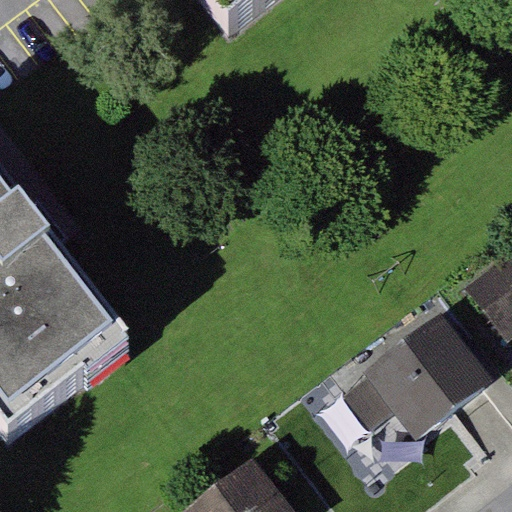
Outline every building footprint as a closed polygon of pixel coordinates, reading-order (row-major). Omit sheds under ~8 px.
[(293,0),(202,0),(238,44),(293,0)] [(143,355),(0,174),(0,423),(22,451),(143,355)] [(511,266),(481,291),(511,329),(511,266)] [(495,377),(444,319),(366,388),(417,446),(495,377)] [(295,511),(255,467),(204,511),(295,511)]
